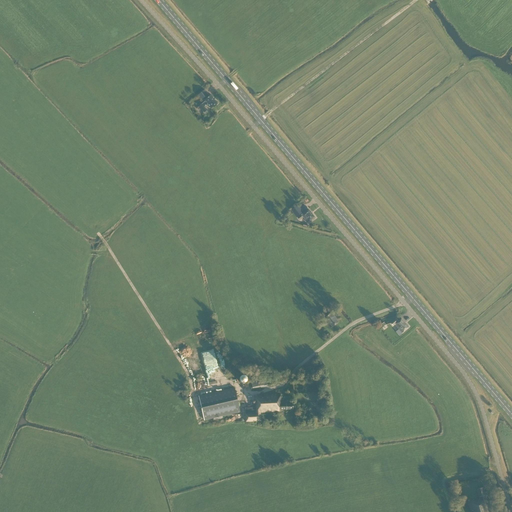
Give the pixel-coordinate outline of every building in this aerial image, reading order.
[(204,98),(208,95),(204,90),(200,94),(204,98)] [(210,108),(217,103),(210,95),(204,101),(205,102),(202,104),(201,104),(199,106),(204,113),(207,110),(204,107),(207,105),(210,108)] [(299,216),(304,212),(298,205),(294,209),(299,216)] [(303,218),(308,223),(315,217),(308,210),(298,218),(300,220),(303,218)] [(325,318),(333,327),(339,322),(334,316),(332,313),(325,318)] [(395,325),(403,334),(409,328),(402,319),(399,321),(396,319),(391,323),(393,326),(395,325)] [(247,383),(247,381),(247,380),(247,379),(246,378),(245,377),(244,377),(242,376),(240,377),(238,378),(237,380),(237,381),(237,382),(237,383),(238,384),(239,385),(241,386),(242,386),(243,386),(244,386),(245,385),(246,385),(247,383)] [(251,381),(252,389),(267,387),(265,379),(251,381)] [(198,396),(202,412),(204,421),(213,418),(214,421),(222,419),(222,416),(240,412),(234,388),(198,396)] [(245,408),(245,422),(260,421),(259,413),(280,411),(280,410),(293,410),(293,404),(287,404),(287,402),(281,402),(281,394),(275,395),(275,394),(255,396),(256,401),(255,401),(255,408),(245,408)] [(491,511),(488,502),(487,502),(486,496),(484,488),(477,490),(480,500),(468,503),(470,511),(491,511)]
